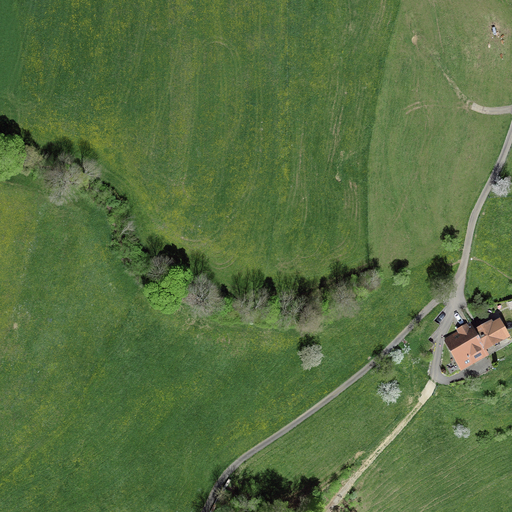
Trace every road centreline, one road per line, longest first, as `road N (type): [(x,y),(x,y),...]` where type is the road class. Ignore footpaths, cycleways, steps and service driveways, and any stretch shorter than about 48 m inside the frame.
road 1 (unclassified): [(205,511),(239,461),(379,357),(457,278),(511,132)]
road 2 (track): [(430,383),(325,511)]
